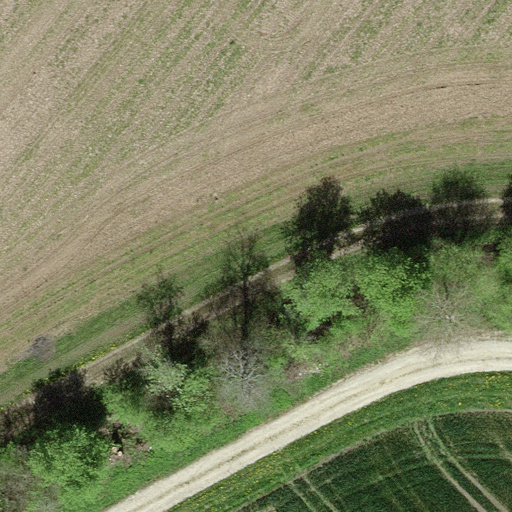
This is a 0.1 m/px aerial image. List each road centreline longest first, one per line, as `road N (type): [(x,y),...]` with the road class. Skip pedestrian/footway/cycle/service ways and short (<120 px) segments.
road 1 (track): [(0,426),(388,220),(511,208)]
road 2 (track): [(511,347),(445,357),(298,417),(117,511)]
